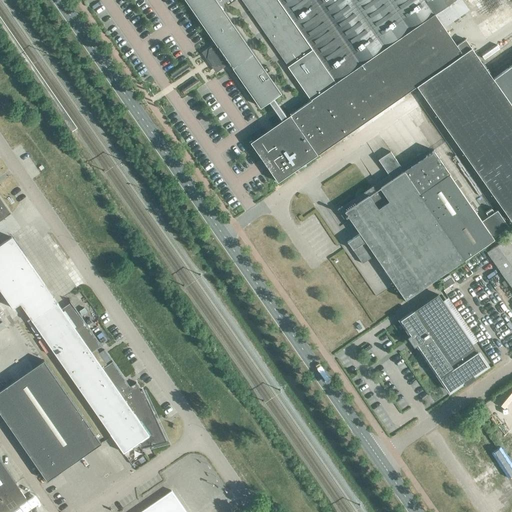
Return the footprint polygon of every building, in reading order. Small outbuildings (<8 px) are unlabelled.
[(186,0),(215,42),(229,63),(260,106),(267,101),(272,98),(280,92),(263,69),(219,5),(226,0),(242,0),(305,92),(310,99),(285,117),(280,120),(251,141),(279,181),(280,182),(319,155),(417,86),(419,89),(427,100),(511,219),(511,218),(511,60),(490,75),(472,48),(464,35),(455,41),(435,12),(452,0),(186,0)] [(222,68),(229,63),(215,42),(208,47),(205,59),(210,66),(216,67),(222,68)] [(169,73),(172,77),(190,66),(187,62),(169,73)] [(180,90),(183,94),(201,83),(198,79),(180,90)] [(267,101),(280,120),(285,117),(272,98),(267,101)] [(433,150),(403,171),(464,259),(494,238),(493,236),(508,226),(497,210),(494,212),(491,208),(485,212),(488,216),(482,220),(433,150)] [(341,205),(337,209),(343,217),(346,215),(359,234),(347,242),(362,263),(374,255),(405,299),(464,259),(403,171),(390,151),(378,159),(391,179),(345,211),(341,205)] [(0,220),(10,213),(0,197),(0,220)] [(62,308),(57,301),(13,236),(0,244),(0,287),(13,307),(15,306),(18,310),(23,306),(32,319),(111,433),(124,452),(138,443),(140,447),(168,440),(143,388),(141,390),(137,381),(137,382),(131,385),(113,360),(113,361),(108,364),(97,348),(101,345),(102,345),(69,298),(72,301),(62,308)] [(504,276),(511,270),(511,245),(507,238),(487,252),(504,276)] [(451,278),(441,284),(444,289),(454,282),(451,278)] [(437,294),(400,320),(449,391),(464,381),(465,382),(472,378),(471,376),(486,366),(437,294)] [(0,413),(47,480),(101,442),(44,360),(0,391),(0,413)] [(482,405),(476,409),(479,413),(485,409),(482,405)] [(0,511),(1,511),(26,497),(0,458),(0,511)] [(186,511),(172,491),(140,511),(186,511)]
